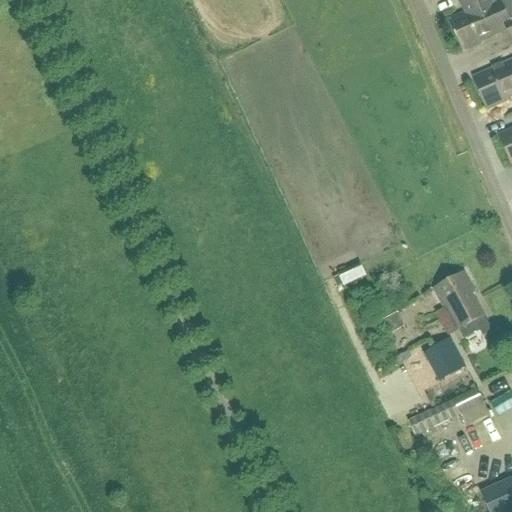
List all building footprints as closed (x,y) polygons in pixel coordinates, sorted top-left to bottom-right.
[(511,0),(505,0),(500,3),(498,0),(460,0),(466,12),(448,20),(463,52),(482,44),(481,42),(492,37),(508,30),(511,39),(511,0)] [(511,63),(492,72),(492,70),(474,78),(488,110),(506,102),(506,100),(511,97),(511,63)] [(511,130),(498,136),(511,166),(511,130)] [(458,332),(454,334),(459,342),(479,331),(482,337),(491,332),(484,318),(472,295),(475,293),(464,274),(432,291),(443,311),(446,309),(458,332)] [(466,368),(452,340),(438,347),(453,375),(466,368)] [(488,416),(476,391),(408,423),(415,437),(461,416),(466,427),(488,416)]
